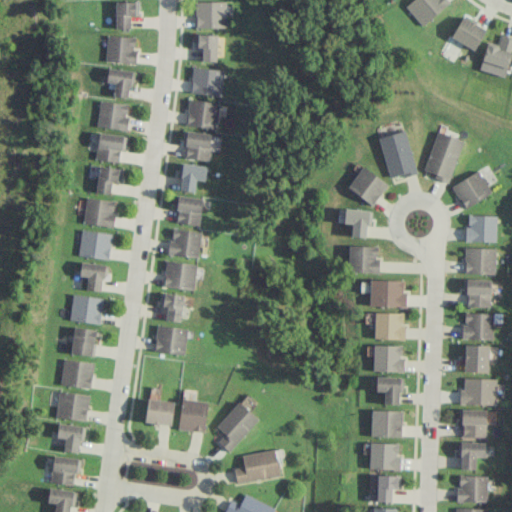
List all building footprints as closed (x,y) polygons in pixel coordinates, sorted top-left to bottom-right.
[(226,1),(195,0),(195,27),(225,27),(226,1)] [(422,26),(450,1),(448,0),(412,0),(405,6),(422,26)] [(116,28),(130,28),(130,15),(138,15),(138,1),(115,1),(116,28)] [(486,29),(462,16),(451,37),(474,50),(486,29)] [(511,53),(511,36),(500,33),(497,46),(486,44),(482,61),(509,67),(511,53)] [(202,61),(216,61),(217,34),(195,34),(194,48),(202,48),(202,61)] [(136,36),(106,35),(105,61),(135,63),(136,36)] [(130,97),(133,70),(108,67),(106,82),(114,83),(113,95),(130,97)] [(221,94),(222,68),(192,67),(191,93),(221,94)] [(129,104),(100,99),(96,126),(125,131),(129,104)] [(219,102),(188,99),(186,125),(216,128),(219,102)] [(212,134),(187,130),(182,157),(207,161),(212,134)] [(417,173),(404,130),(378,137),(389,177),(402,173),(403,177),(417,173)] [(463,140),(437,131),(423,172),(449,181),(463,140)] [(95,157),(121,161),(125,136),(99,132),(95,157)] [(178,189),(194,191),(196,179),(205,180),(206,165),(181,163),(178,189)] [(388,183),(362,165),(347,187),(372,205),(388,183)] [(110,193),(112,181),(119,182),(121,168),(98,166),(96,192),(110,193)] [(491,192),(477,170),(451,186),(465,208),(491,192)] [(199,224),(202,198),(176,195),(174,222),(199,224)] [(111,227),(116,201),(87,196),(82,222),(111,227)] [(351,236),(366,237),(366,225),(370,225),(371,210),(344,208),(344,222),(352,223),(351,236)] [(466,240),(496,241),(497,215),(467,214),(466,240)] [(111,232),(80,229),(78,256),(109,258),(111,232)] [(168,240),(167,254),(199,256),(200,230),(172,229),(172,240),(168,240)] [(378,245),(348,245),(348,271),(378,272),(378,245)] [(496,248),(465,247),(464,272),(495,273),(496,248)] [(196,263),(165,260),(163,286),(194,289),(196,263)] [(87,276),(86,289),(102,291),(105,264),(80,261),(79,276),(87,276)] [(490,307),(491,279),(466,278),(465,306),(490,307)] [(369,305),(406,306),(406,291),(402,291),(402,280),(369,279),(369,305)] [(166,306),(166,320),(181,321),(182,294),(162,293),(161,306),(166,306)] [(69,320),(100,323),(103,297),(72,294),(69,320)] [(404,312),(374,311),(373,338),(404,339),(404,312)] [(188,329),(158,324),(153,350),(183,355),(188,329)] [(96,328),(73,327),(71,353),(94,355),(96,328)] [(373,370),(404,371),(404,356),(401,356),(401,345),(373,344),(373,370)] [(488,371),(488,345),(465,344),(464,371),(488,371)] [(91,387),(94,361),(63,358),(60,385),(91,387)] [(383,404),(398,404),(399,391),(402,392),(403,376),(376,376),(375,390),(384,391),(383,404)] [(460,389),(459,403),(496,404),(496,378),(463,377),(463,389),(460,389)] [(56,417),(86,419),(88,393),(58,391),(56,417)] [(145,422),(171,424),(173,400),(147,398),(145,422)] [(204,432),(208,402),(182,398),(177,428),(204,432)] [(224,434),(218,441),(229,451),(258,419),(239,401),(215,426),(224,434)] [(370,435),(401,437),(402,410),(371,409),(370,435)] [(485,436),(486,409),(461,409),(461,418),(461,436),(485,436)] [(80,452),(83,425),(58,423),(57,437),(64,438),(63,451),(80,452)] [(459,469),(475,469),(475,457),(485,457),(485,442),(459,441),(459,469)] [(369,468),(400,469),(400,455),(397,455),(398,442),(369,442),(369,468)] [(236,482),(279,475),(275,448),(241,454),(243,466),(234,468),(236,482)] [(50,482),(76,484),(79,457),(53,455),(50,482)] [(376,501),(391,501),(391,488),(399,489),(399,475),(377,474),(376,501)] [(456,501),(486,502),(487,475),(459,474),(458,487),(456,487),(456,501)] [(77,491),(49,487),(47,502),(56,503),(54,511),(69,511),(71,504),(75,504),(77,491)] [(272,511),(275,508),(244,493),(240,503),(230,498),(223,511),(272,511)]
